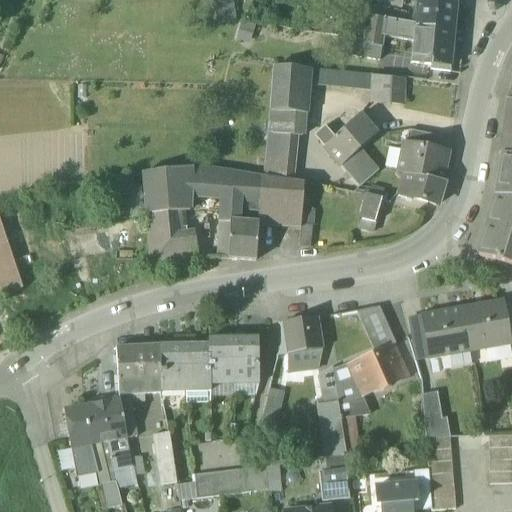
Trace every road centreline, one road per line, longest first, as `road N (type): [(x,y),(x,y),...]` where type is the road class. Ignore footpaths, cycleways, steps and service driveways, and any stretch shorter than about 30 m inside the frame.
road 1 (residential): [(511,28),(492,65),(463,202),(430,245),(154,300),(87,326),(18,371)]
road 2 (residential): [(18,371),(62,511)]
